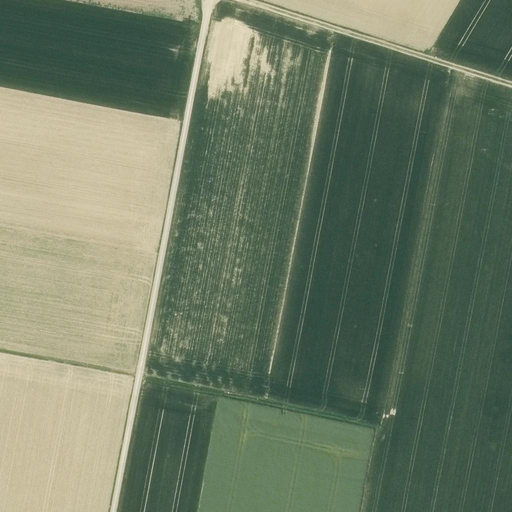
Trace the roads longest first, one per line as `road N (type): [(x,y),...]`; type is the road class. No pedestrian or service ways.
road 1 (track): [(113,511),(207,0)]
road 2 (track): [(511,448),(0,355)]
road 3 (track): [(511,87),(238,0)]
